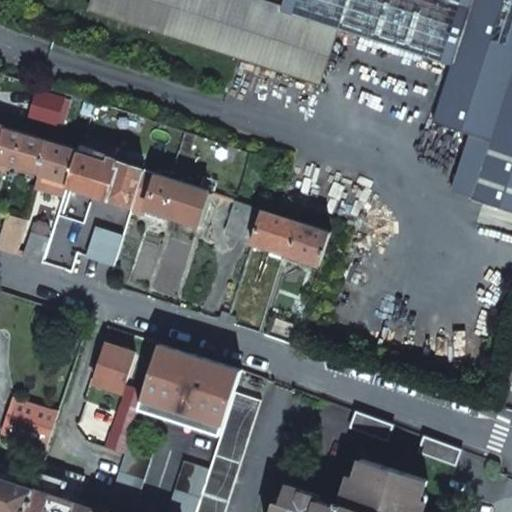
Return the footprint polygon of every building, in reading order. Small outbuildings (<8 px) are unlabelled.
[(241,0),(99,0),(95,15),(321,88),(339,32),(349,0),(287,0),(283,14),(241,0)] [(447,64),(430,121),(466,133),(487,139),(469,197),(511,210),(511,0),(349,0),(339,32),(447,64)] [(48,140),(2,128),(0,150),(0,164),(38,175),(48,140)] [(487,139),(466,133),(448,190),(469,197),(487,139)] [(116,149),(84,138),(81,149),(69,184),(68,188),(132,209),(145,170),(113,159),(116,149)] [(69,184),(81,149),(48,140),(38,175),(34,190),(64,198),(68,188),(69,184)] [(215,193),(145,170),(132,209),(167,220),(168,214),(204,226),(215,193)] [(253,242),(264,209),(238,201),(228,234),(253,242)] [(332,231),(264,209),(253,242),(273,249),(285,253),(292,255),(302,259),(320,265),(332,231)] [(86,255),(114,264),(124,235),(95,226),(86,255)] [(4,228),(0,242),(0,247),(16,253),(21,233),(4,228)] [(31,231),(23,255),(43,261),(51,237),(31,231)] [(285,253),(273,249),(271,254),(283,258),(285,253)] [(300,264),(302,259),(292,255),(290,260),(300,264)] [(222,311),(220,319),(228,322),(230,315),(230,314),(222,311)] [(237,318),(230,315),(228,322),(235,324),(237,318)] [(288,341),(294,344),(296,337),(290,335),(288,341)] [(135,352),(106,342),(94,383),(123,392),(135,352)] [(241,369),(159,342),(139,407),(220,433),(234,391),(241,369)] [(224,511),(260,399),(234,391),(220,433),(209,467),(194,511),(224,511)] [(18,394),(5,432),(47,446),(60,408),(18,394)] [(394,421),(358,408),(353,424),(388,437),(394,421)] [(462,447),(424,433),(418,449),(456,463),(462,447)] [(157,449),(128,440),(110,498),(139,507),(157,449)] [(194,511),(209,467),(181,458),(164,511),(194,511)] [(328,503),(324,511),(423,511),(428,500),(422,498),(428,480),(363,458),(357,476),(351,474),(342,502),(340,501),(338,506),(328,503)] [(105,511),(106,511),(96,509),(100,495),(78,487),(81,477),(42,463),(34,487),(25,511),(105,511)] [(0,511),(25,511),(34,487),(0,475),(0,511)] [(324,511),(328,502),(317,498),(319,492),(287,482),(280,500),(274,498),(269,511),(324,511)]
